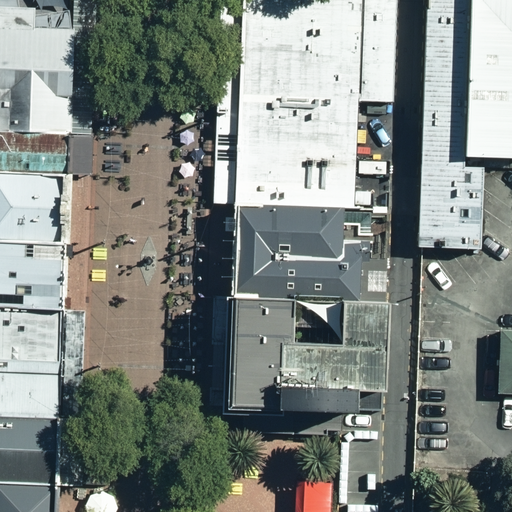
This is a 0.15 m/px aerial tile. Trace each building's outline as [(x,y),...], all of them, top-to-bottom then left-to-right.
[(0,0),(0,129),(72,132),(76,0),(0,0)] [(76,0),(72,132),(95,133),(100,0),(76,0)] [(232,0),(229,200),(348,202),(391,203),(394,0),(232,0)] [(468,0),(425,0),(417,252),(422,253),(479,254),(481,167),(464,167),(468,0)] [(511,0),(468,0),(464,167),(481,167),(511,168),(511,0)] [(0,166),(71,169),(72,132),(0,129),(0,166)] [(0,237),(68,239),(71,169),(0,166),(0,237)] [(348,202),(229,200),(227,296),(346,298),(348,202)] [(0,308),(66,311),(68,239),(0,237),(0,308)] [(346,298),(227,296),(224,408),(338,410),(341,410),(344,410),(381,411),(384,411),(386,299),(346,298)] [(0,410),(63,412),(66,311),(0,308),(0,410)] [(0,476),(61,479),(63,412),(0,410),(0,476)] [(59,511),(61,479),(0,476),(0,511),(59,511)]
